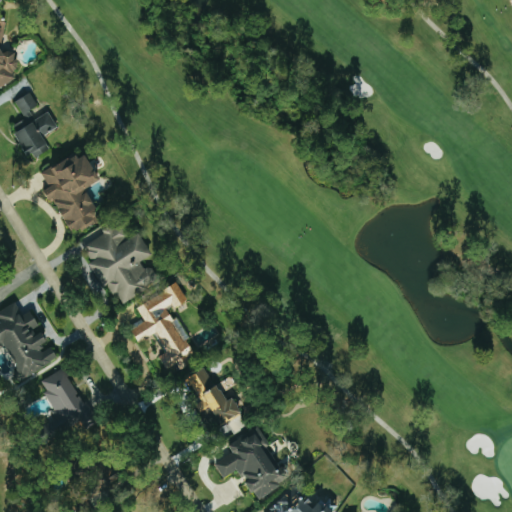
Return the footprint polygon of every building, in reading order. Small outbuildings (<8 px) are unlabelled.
[(0,85),(15,76),(12,71),(15,67),(18,60),(13,56),(15,50),(7,49),(1,52),(0,49),(0,42),(5,20),(0,12),(0,85)] [(34,155),(48,146),(41,135),(56,125),(47,111),(35,119),(29,110),(39,104),(30,90),(14,100),(24,116),(11,124),(15,129),(12,131),(26,152),(30,149),(34,155)] [(40,170),(74,149),(77,154),(83,150),(99,177),(84,187),(96,206),(94,208),(95,210),(95,215),(97,219),(81,229),(79,226),(76,228),(74,225),(70,227),(51,196),(48,199),(41,188),(48,184),(40,170)] [(122,302),(116,292),(112,294),(105,283),(101,286),(86,261),(90,259),(80,243),(119,220),(128,235),(137,229),(152,253),(140,260),(144,267),(151,266),(156,274),(155,279),(146,284),(147,287),(122,302)] [(136,306),(175,282),(184,297),(166,309),(193,351),(165,368),(157,355),(164,350),(153,331),(137,341),(129,329),(144,319),(136,306)] [(0,344),(3,343),(15,361),(13,374),(15,378),(20,379),(56,357),(28,312),(21,316),(13,303),(0,310),(0,344)] [(40,444),(79,418),(85,428),(99,420),(63,364),(36,382),(53,408),(50,409),(55,417),(32,431),(40,444)] [(202,366),(183,379),(198,401),(194,404),(203,418),(209,414),(219,428),(241,413),(230,397),(225,400),(202,366)] [(227,444),(231,450),(212,462),(222,477),(235,469),(256,499),(290,476),(282,464),(279,467),(265,445),(268,443),(256,424),(227,444)] [(77,510),(88,504),(84,498),(122,475),(104,447),(81,461),(74,449),(59,458),(72,479),(79,474),(85,483),(67,494),(77,510)] [(289,488),(267,511),(330,511),(341,500),(325,485),(308,504),(289,488)]
